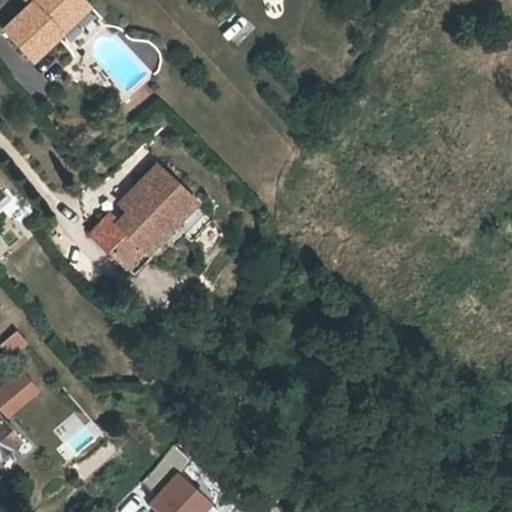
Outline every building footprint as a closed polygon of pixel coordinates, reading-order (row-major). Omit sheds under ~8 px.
[(54,38),(57,35),(52,30),(80,1),(78,0),(23,0),(23,1),(29,8),(54,38)] [(52,30),(57,35),(84,6),(80,1),(52,30)] [(54,38),(29,8),(4,34),(31,62),(54,38)] [(125,225),(120,220),(115,216),(97,235),(132,268),(150,249),(153,252),(176,228),(172,224),(180,215),(184,219),(199,202),(160,166),(140,188),(144,191),(128,208),(130,210),(135,214),(125,225)] [(135,214),(130,210),(120,220),(125,225),(135,214)] [(176,228),(184,219),(180,215),(172,224),(176,228)] [(150,249),(132,268),(141,276),(159,258),(153,252),(150,249)] [(10,330),(0,347),(0,349),(15,358),(26,339),(10,330)] [(0,390),(0,419),(2,422),(36,393),(20,374),(0,390)] [(2,422),(0,419),(0,454),(17,440),(2,422)] [(156,495),(176,474),(190,459),(172,444),(138,480),(156,495)] [(194,511),(206,500),(176,474),(156,495),(147,504),(155,511),(194,511)]
